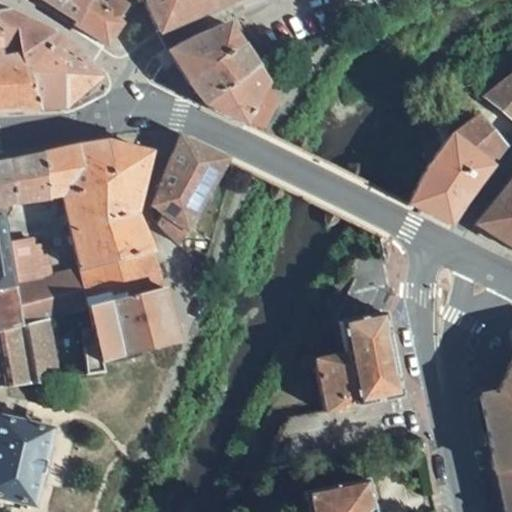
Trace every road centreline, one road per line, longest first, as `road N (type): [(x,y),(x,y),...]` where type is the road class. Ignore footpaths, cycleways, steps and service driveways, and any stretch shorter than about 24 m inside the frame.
road 1 (primary): [(435,242),(182,123),(130,118)]
road 2 (residential): [(130,118),(131,88),(162,43),(275,0)]
road 3 (tertiary): [(465,511),(438,366)]
road 4 (primary): [(130,118),(0,139)]
road 5 (tertiary): [(435,242),(438,366)]
